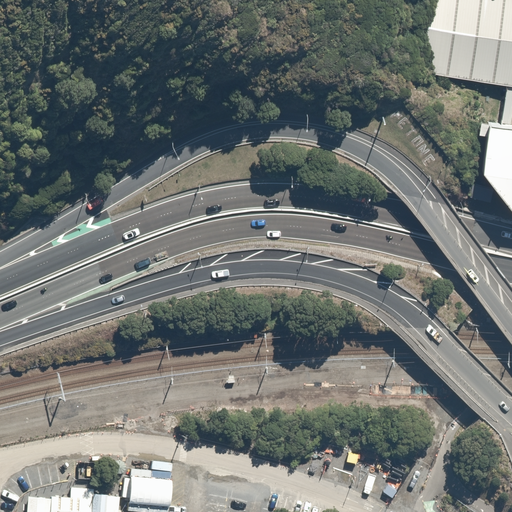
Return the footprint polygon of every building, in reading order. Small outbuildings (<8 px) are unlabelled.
[(511,0),(437,0),(425,27),(433,74),(506,84),(511,84),(511,0)] [(511,84),(506,84),(500,125),(511,126),(511,84)] [(511,126),(500,125),(480,122),(478,134),(486,135),(482,170),(511,209),(511,126)] [(489,200),(492,189),(472,185),(469,196),(489,200)] [(68,483),(67,497),(27,495),(26,511),(107,511),(109,491),(92,491),(92,484),(68,483)]
